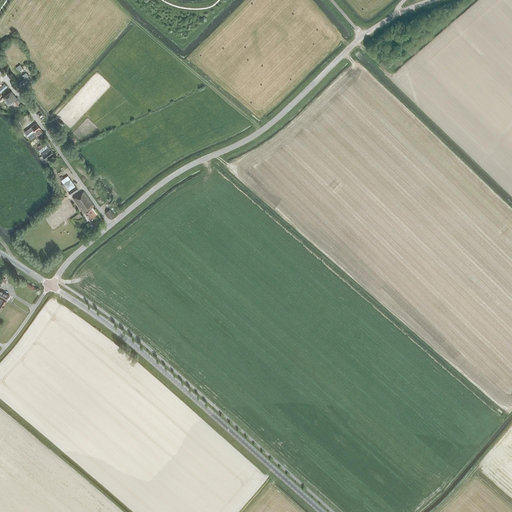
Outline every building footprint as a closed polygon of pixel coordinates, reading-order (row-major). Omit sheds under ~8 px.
[(15,106),(20,103),(11,92),(3,98),(8,105),(9,104),(10,105),(13,103),(15,106)] [(38,136),(42,132),(36,123),(25,132),(30,138),(36,133),(38,136)] [(48,158),(53,154),(50,149),(49,149),(46,144),(38,150),(45,160),(48,158)] [(70,196),(78,190),(75,186),(68,192),(70,196)] [(89,220),(96,215),(92,210),(91,209),(93,207),(83,192),(73,199),(81,210),(82,210),(84,213),(85,213),(89,220)] [(109,219),(114,216),(109,210),(105,213),(109,219)] [(0,297),(6,301),(9,296),(0,290),(0,286),(0,285),(0,297)]
